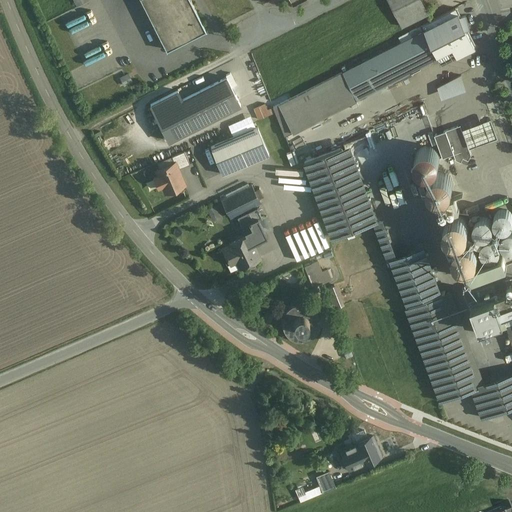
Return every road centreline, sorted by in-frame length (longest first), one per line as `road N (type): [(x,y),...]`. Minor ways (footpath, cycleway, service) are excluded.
road 1 (tertiary): [(194,296),(298,373),(511,467)]
road 2 (tertiary): [(6,0),(93,173),(139,239),(194,296)]
road 3 (unclassified): [(0,380),(194,296)]
